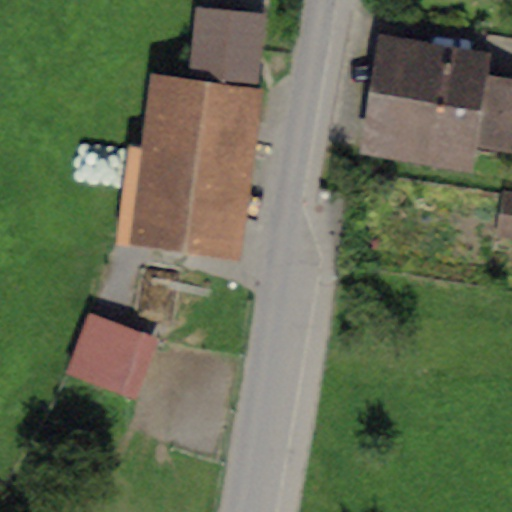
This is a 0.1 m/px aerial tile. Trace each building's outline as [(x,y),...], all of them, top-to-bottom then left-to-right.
[(249,28),(209,23),(204,65),(244,70),(249,28)] [(399,51),(384,138),(461,152),(477,66),(399,51)] [(169,81),(159,152),(235,163),(245,91),(169,81)] [(224,238),(235,163),(159,152),(148,228),(224,238)] [(144,335),(91,315),(69,372),(122,392),(144,335)]
